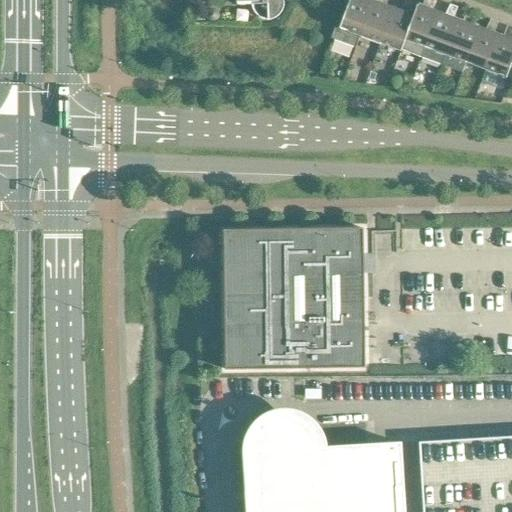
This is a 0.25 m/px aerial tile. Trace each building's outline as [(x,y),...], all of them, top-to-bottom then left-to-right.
[(236,0),(237,5),(251,5),(252,8),(254,12),(256,15),(260,18),(264,19),(267,20),(269,20),(272,19),(274,19),(276,18),(278,16),(279,15),(281,12),(282,11),(283,9),(283,6),(284,5),(284,3),(283,1),(283,0),(236,0)] [(356,47),(360,37),(373,1),(369,0),(349,0),(339,28),(335,26),(331,38),(356,47)] [(380,44),(393,9),(386,6),(387,0),(378,0),(377,3),(373,1),(360,37),(380,44)] [(405,41),(401,52),(420,59),(438,13),(430,10),(433,0),(424,0),(422,7),(417,5),(413,16),(404,40),(405,41)] [(413,16),(409,15),(413,3),(405,1),(400,12),(393,9),(380,44),(401,52),(405,41),(404,40),(413,16)] [(438,13),(420,59),(441,67),(445,56),(458,20),(453,19),(458,7),(450,5),(445,15),(438,13)] [(465,63),(477,27),(470,25),(474,13),(467,11),(462,22),(458,20),(445,56),(452,58),(450,63),(463,69),(465,63)] [(485,71),(498,35),(494,34),(498,22),(491,20),(485,31),(477,27),(465,63),(485,71)] [(506,78),(511,62),(511,27),(507,26),(503,37),(498,35),(485,71),(506,78)] [(223,231),(225,370),(365,368),(363,229),(223,231)] [(511,511),(511,436),(407,443),(312,448),(312,446),(311,443),(310,441),(309,438),(308,436),(306,433),(304,431),(302,430),(300,428),(298,427),(296,426),(293,424),(290,424),(288,423),(286,423),(283,423),(280,423),(278,424),(276,424),(273,425),(271,427),(268,428),(266,430),(264,431),(262,433),(261,435),(259,438),(258,440),(258,442),(257,445),(256,447),(256,450),(256,452),(259,511),(511,511)]
